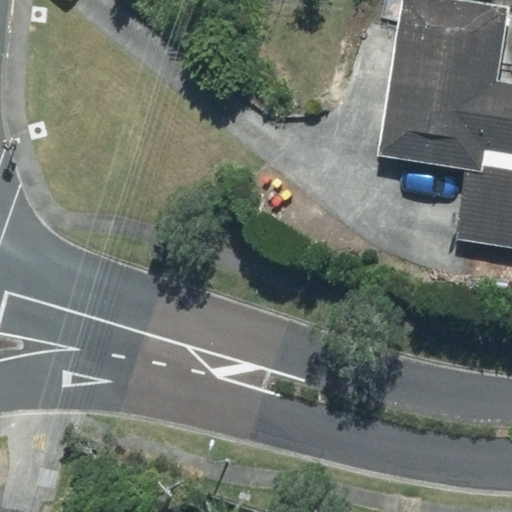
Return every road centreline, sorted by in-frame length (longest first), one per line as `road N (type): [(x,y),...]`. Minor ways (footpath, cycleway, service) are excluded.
road 1 (residential): [(0,253),(450,391),(511,398)]
road 2 (residential): [(262,409),(0,313)]
road 3 (primary): [(262,409),(73,377),(0,385)]
road 4 (residential): [(511,454),(456,453),(262,409)]
